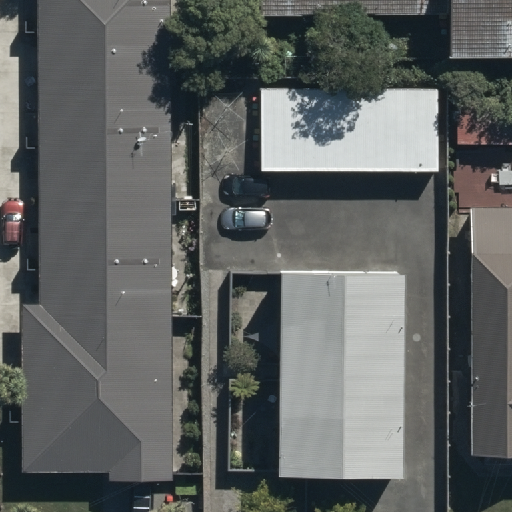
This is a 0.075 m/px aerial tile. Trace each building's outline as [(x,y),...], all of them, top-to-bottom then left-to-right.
[(35,0),(37,291),(18,291),(18,462),(104,462),(104,470),(169,470),(166,0),(35,0)] [(511,0),(258,0),(259,8),(446,7),(446,43),(511,42),(511,0)] [(511,77),(455,78),(455,137),(511,137),(511,77)] [(259,82),(259,163),(436,163),(436,82),(259,82)] [(511,197),(465,198),(468,439),(511,438),(511,197)] [(396,251),(275,251),(273,457),(395,458),(396,251)]
